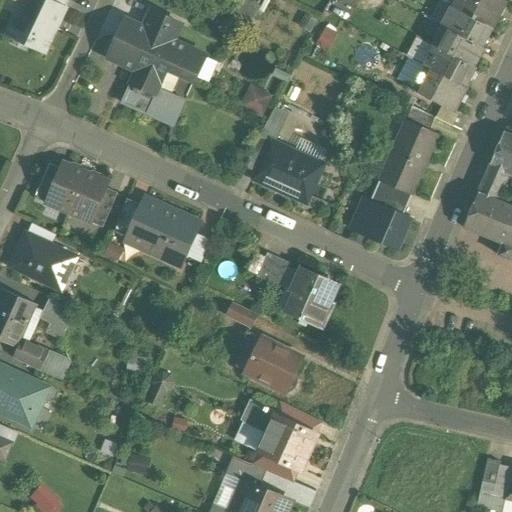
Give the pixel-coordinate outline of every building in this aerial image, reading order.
[(47,0),(26,0),(11,33),(29,41),(28,43),(34,46),(35,44),(47,49),(66,9),(47,0)] [(69,0),(47,0),(66,9),(69,0)] [(361,0),(360,0),(334,0),(355,11),(361,0)] [(506,3),(500,0),(459,0),(454,10),(455,11),(491,30),(506,3)] [(491,30),(455,11),(450,9),(440,27),(442,28),(482,49),(492,30),(491,30)] [(181,27),(152,14),(144,32),(173,44),(181,27)] [(141,30),(126,23),(109,61),(125,68),(129,61),(127,60),(141,30)] [(482,49),(442,28),(432,47),(434,48),(474,69),(484,50),(482,49)] [(144,32),(141,30),(127,60),(129,61),(125,68),(137,73),(123,105),(174,128),(186,103),(158,90),(167,70),(195,82),(205,59),(173,44),(144,32)] [(474,69),(434,48),(424,67),(427,68),(465,89),(475,70),(474,69)] [(309,101),(309,102),(323,109),(334,86),(340,89),(344,80),(306,62),(291,93),(309,101)] [(465,89),(427,68),(423,76),(421,75),(417,83),(419,83),(415,90),(413,90),(412,91),(455,114),(467,90),(465,89)] [(242,103),(265,113),(274,93),(251,83),(242,103)] [(435,118),(411,107),(404,122),(428,132),(435,118)] [(428,132),(404,122),(379,183),(412,196),(437,135),(428,132)] [(511,137),(503,134),(463,229),(502,245),(511,248),(511,207),(495,200),(508,171),(511,172),(511,137)] [(260,137),(245,166),(258,173),(272,143),(260,137)] [(325,166),(272,142),(258,173),(255,181),(307,205),(325,166)] [(87,173),(64,163),(61,169),(46,203),(45,204),(69,214),(87,173)] [(50,164),(35,198),(46,203),(61,169),(50,164)] [(87,173),(69,214),(92,224),(92,223),(107,189),(110,183),(87,173)] [(372,203),(403,217),(411,197),(380,183),(372,203)] [(118,194),(107,189),(92,223),(103,227),(118,194)] [(144,207),(127,199),(113,232),(130,240),(132,236),(131,235),(144,207)] [(200,223),(147,199),(144,207),(131,235),(132,236),(141,240),(143,245),(141,249),(180,266),(185,256),(195,233),(200,223)] [(353,229),(398,248),(410,220),(403,217),(372,203),(365,200),(353,229)] [(57,236),(32,224),(27,235),(51,247),(57,236)] [(211,241),(195,233),(185,256),(201,263),(211,241)] [(51,247),(27,235),(11,267),(60,291),(76,259),(51,247)] [(511,256),(511,248),(502,245),(497,257),(510,262),(511,256)] [(291,266),(269,256),(259,278),(281,288),(291,266)] [(323,280),(302,271),(284,310),(323,328),(333,306),(330,305),(338,289),(322,282),(323,280)] [(37,306),(0,289),(0,340),(18,349),(19,347),(37,306)] [(76,311),(50,299),(40,319),(51,324),(46,334),(61,341),(76,311)] [(256,316),(233,305),(227,317),(250,329),(256,316)] [(303,360),(247,333),(240,346),(245,348),(243,352),(248,354),(240,369),(244,371),(244,372),(287,393),(291,390),(294,386),(295,381),(295,376),(303,360)] [(43,358),(19,347),(18,349),(14,359),(38,370),(43,358)] [(54,350),(45,371),(64,379),(73,359),(54,350)] [(48,388),(0,366),(0,412),(31,426),(48,388)] [(169,377),(161,374),(154,377),(153,382),(154,387),(165,391),(170,389),(172,384),(169,377)] [(154,387),(148,402),(159,406),(165,391),(154,387)] [(299,412),(280,403),(274,415),(293,424),(299,412)] [(263,410),(251,404),(243,422),(266,433),(274,415),(266,411),(268,408),(265,406),(263,410)] [(322,423),(299,412),(293,424),(316,435),(322,423)] [(293,424),(274,415),(266,433),(309,453),(318,435),(293,424)] [(309,453),(266,433),(257,452),(271,459),(298,472),(300,473),(309,453)] [(0,460),(2,461),(9,444),(0,440),(0,460)] [(266,470),(233,457),(226,474),(244,482),(245,481),(259,487),(266,471),(266,470)] [(298,472),(271,459),(266,470),(266,471),(294,482),(298,472)] [(500,463),(488,460),(482,484),(495,486),(500,466),(500,463)] [(495,486),(490,511),(495,511),(505,511),(508,501),(507,501),(511,478),(511,468),(500,466),(495,486)] [(42,481),(28,495),(45,511),(59,511),(67,504),(42,481)] [(259,487),(245,481),(244,482),(232,511),(231,511),(285,511),(291,501),(259,487)] [(495,486),(482,484),(477,508),(490,511),(495,486)]
